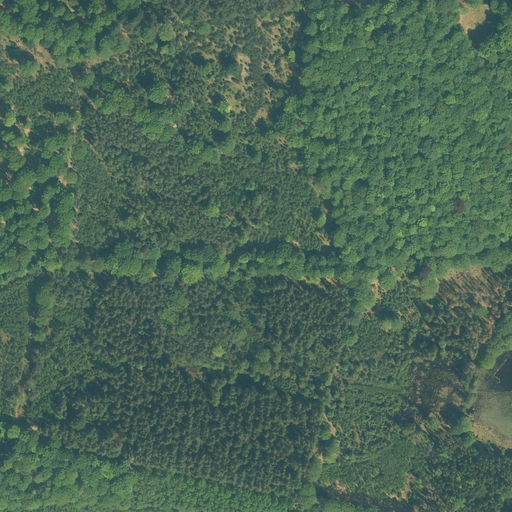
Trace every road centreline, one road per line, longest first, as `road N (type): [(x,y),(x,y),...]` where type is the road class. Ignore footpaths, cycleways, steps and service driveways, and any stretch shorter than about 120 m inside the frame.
road 1 (track): [(308,0),(301,151),(362,262),(288,511)]
road 2 (track): [(0,272),(57,251),(362,262),(511,243)]
road 3 (track): [(0,432),(363,511)]
